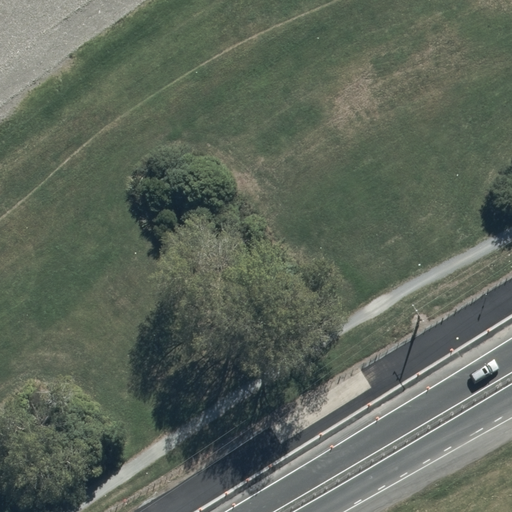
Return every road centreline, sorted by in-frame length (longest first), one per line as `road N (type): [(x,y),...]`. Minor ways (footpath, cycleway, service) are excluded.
road 1 (secondary): [(244,511),(511,349)]
road 2 (secondary): [(511,399),(316,511)]
